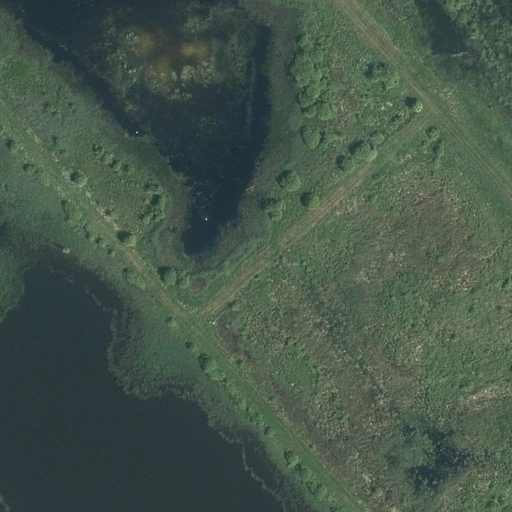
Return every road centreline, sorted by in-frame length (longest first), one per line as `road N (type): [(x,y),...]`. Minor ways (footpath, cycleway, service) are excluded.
road 1 (track): [(0,114),(351,511)]
road 2 (track): [(190,325),(430,108)]
road 3 (track): [(511,201),(339,0)]
